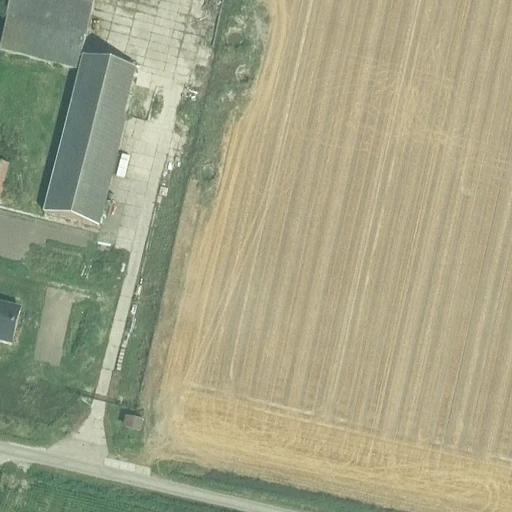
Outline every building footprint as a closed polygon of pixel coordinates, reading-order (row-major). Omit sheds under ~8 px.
[(12,0),(7,19),(0,47),(0,52),(76,72),(94,0),(12,0)] [(99,230),(138,74),(84,60),(44,216),(99,230)] [(0,163),(0,203),(0,204),(10,166),(0,163)] [(0,344),(11,347),(20,311),(0,306),(0,344)] [(140,432),(141,424),(127,421),(125,429),(140,432)]
